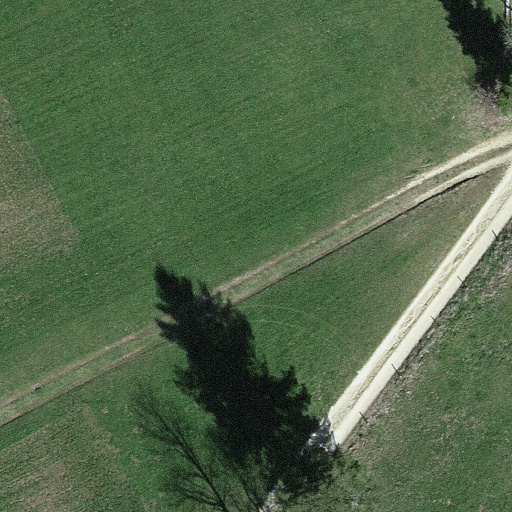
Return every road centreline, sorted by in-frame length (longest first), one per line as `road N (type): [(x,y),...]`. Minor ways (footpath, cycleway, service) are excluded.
road 1 (track): [(0,413),(511,145)]
road 2 (track): [(278,511),(511,187)]
